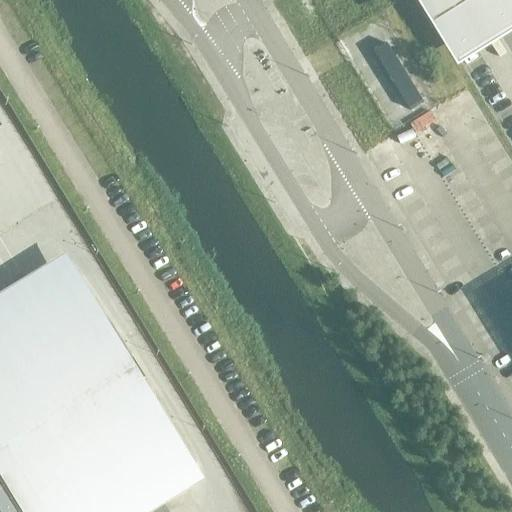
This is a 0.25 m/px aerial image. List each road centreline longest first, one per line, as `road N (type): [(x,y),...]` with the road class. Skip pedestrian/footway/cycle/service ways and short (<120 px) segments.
road 1 (unclassified): [(369,199),(255,13),(204,45),(317,230)]
road 2 (unknown): [(510,324),(424,184),(407,180),(369,199)]
road 3 (unclassified): [(317,230),(346,271),(457,361)]
road 4 (unclassified): [(457,361),(439,311),(369,199)]
